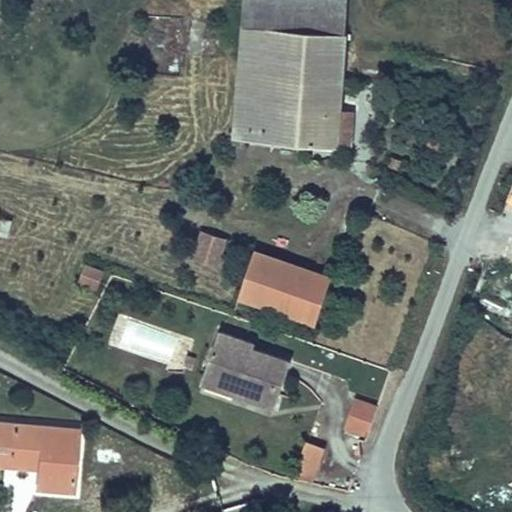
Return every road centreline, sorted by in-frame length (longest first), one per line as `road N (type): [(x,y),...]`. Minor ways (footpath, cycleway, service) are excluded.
road 1 (residential): [(397,511),(382,466),(511,115)]
road 2 (unknown): [(388,496),(189,492),(163,511)]
